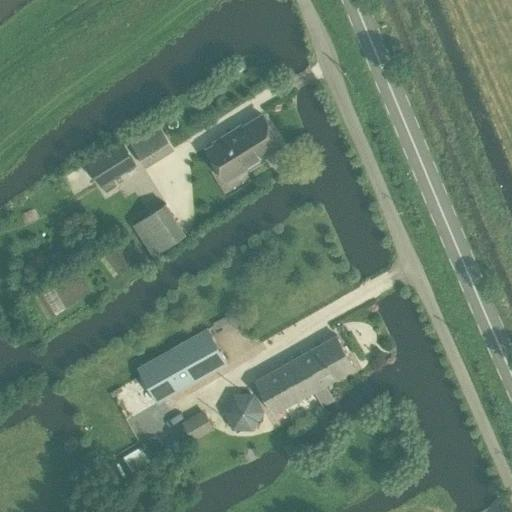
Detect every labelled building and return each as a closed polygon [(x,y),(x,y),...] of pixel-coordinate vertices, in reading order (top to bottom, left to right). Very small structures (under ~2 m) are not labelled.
[(263,114),(235,131),(256,164),(262,160),(263,156),(282,144),(263,114)] [(145,165),(173,148),(158,123),(130,140),(145,165)] [(252,166),(256,164),(235,131),(225,137),(222,136),(215,140),(214,143),(207,148),(226,178),(248,165),(252,166)] [(123,143),(88,164),(101,184),(135,163),(123,143)] [(153,254),(185,233),(165,202),(133,224),(153,254)] [(157,402),(227,363),(207,329),(138,368),(157,402)] [(336,335),(256,380),(275,414),(315,392),(324,408),(335,402),(326,385),(355,369),(336,335)] [(261,419),(263,413),(262,406),(259,400),(254,395),(248,392),(242,391),(235,392),(229,395),(224,401),(222,407),(221,414),(223,420),(227,426),(233,430),(239,432),(246,432),(252,429),(258,425),(261,419)] [(182,419),(193,439),(214,427),(203,407),(182,419)]
